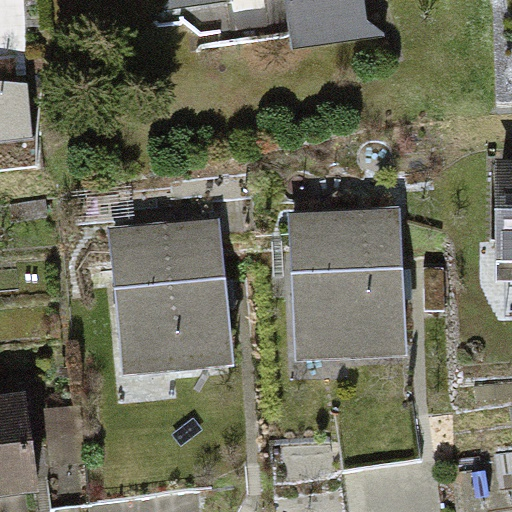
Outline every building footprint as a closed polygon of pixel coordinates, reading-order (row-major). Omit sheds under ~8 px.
[(391,45),(384,0),(197,0),(200,18),(251,12),(249,0),(313,0),(320,54),(391,45)] [(0,76),(3,131),(41,129),(39,74),(0,76)] [(421,210),(306,220),(319,376),(434,366),(421,210)] [(239,222),(127,236),(147,389),(258,375),(239,222)] [(0,400),(0,494),(35,489),(23,397),(0,400)]
